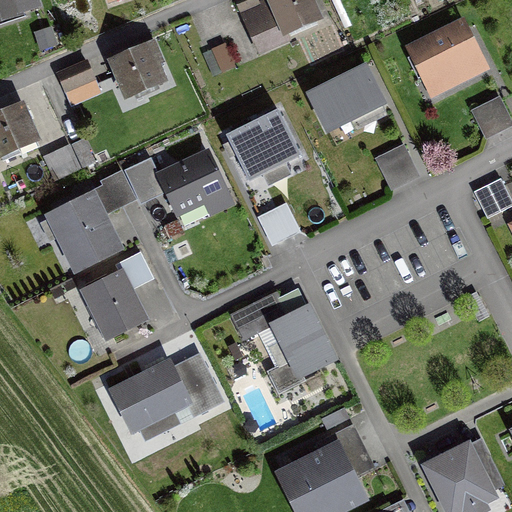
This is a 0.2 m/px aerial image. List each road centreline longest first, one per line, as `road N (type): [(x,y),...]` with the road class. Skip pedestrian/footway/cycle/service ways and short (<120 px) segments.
road 1 (residential): [(138,344),(511,154)]
road 2 (residential): [(0,87),(207,0)]
road 3 (unknown): [(181,323),(123,202)]
